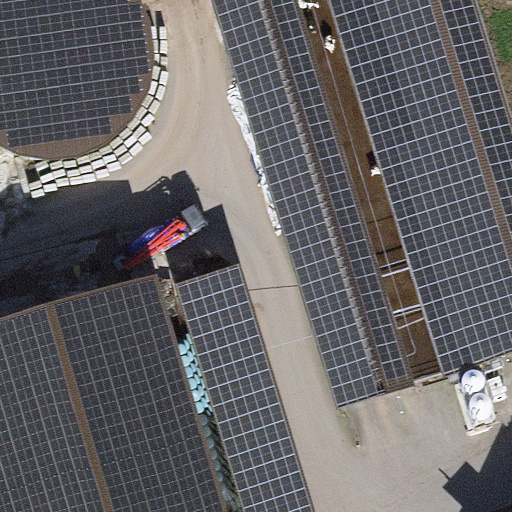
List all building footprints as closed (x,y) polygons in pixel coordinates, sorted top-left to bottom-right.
[(141,0),(0,0),(0,146),(30,158),(66,159),(100,148),(128,126),(148,96),(157,61),(153,25),(141,0)] [(278,0),(220,0),(345,405),(398,388),(278,0)] [(511,149),(466,0),(336,0),(451,372),(511,353),(511,149)] [(226,511),(153,276),(0,322),(0,511),(226,511)] [(306,511),(235,277),(179,293),(246,511),(306,511)]
